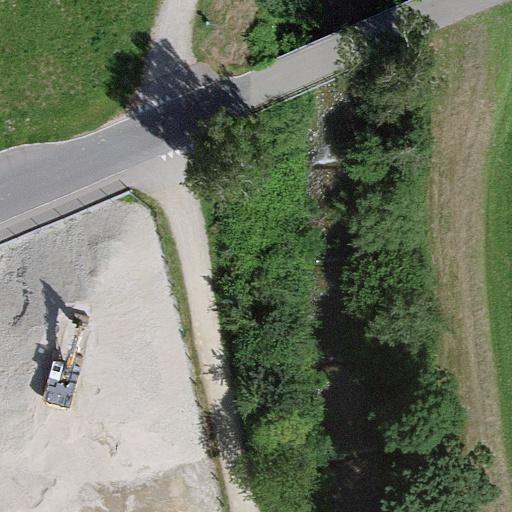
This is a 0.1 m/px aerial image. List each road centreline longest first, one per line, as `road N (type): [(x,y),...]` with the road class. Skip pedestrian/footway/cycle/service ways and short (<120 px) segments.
road 1 (track): [(245,511),(167,122),(182,0)]
road 2 (unclassified): [(442,16),(0,195)]
